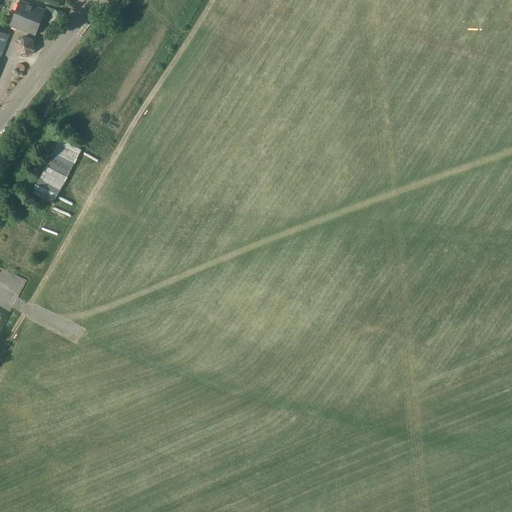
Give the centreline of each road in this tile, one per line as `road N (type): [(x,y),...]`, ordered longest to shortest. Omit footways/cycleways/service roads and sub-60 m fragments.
road 1 (track): [(213,0),(0,353)]
road 2 (unclassified): [(0,124),(95,0)]
